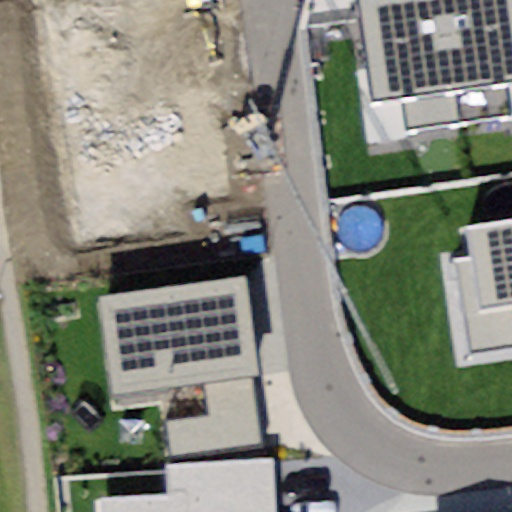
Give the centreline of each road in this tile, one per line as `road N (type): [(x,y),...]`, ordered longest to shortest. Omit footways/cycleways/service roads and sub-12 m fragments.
road 1 (residential): [(276,0),(314,360),(326,402),(344,426),(389,455),(450,468),(511,461)]
road 2 (unclassified): [(30,511),(0,184)]
